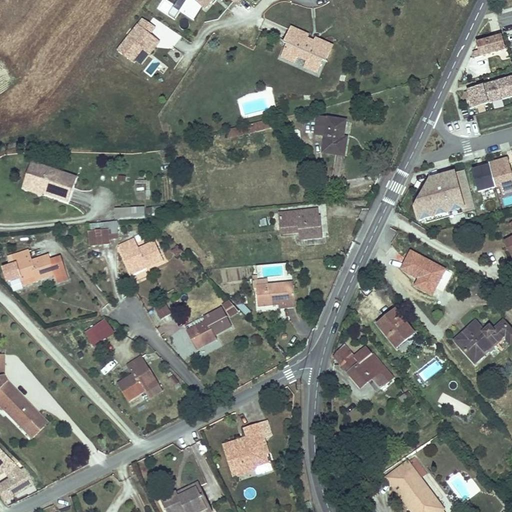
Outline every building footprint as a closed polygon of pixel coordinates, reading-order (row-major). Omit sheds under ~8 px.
[(199,2),(196,0),(187,0),(181,11),(191,17),(199,2)] [(141,19),(117,51),(132,62),(142,49),(149,55),(158,43),(149,35),(154,28),(141,19)] [(290,24),(284,39),(287,41),(282,53),(295,59),(297,52),(307,56),(304,63),(317,68),(322,55),(325,57),(332,42),(314,35),(312,39),(306,36),(308,32),(290,24)] [(506,49),(502,37),(476,45),(478,51),(474,52),(476,58),(506,49)] [(511,78),(467,92),(472,108),(511,96),(511,78)] [(318,135),(325,136),(328,117),(321,116),(318,135)] [(285,125),(284,117),(251,125),(253,131),(285,125)] [(328,117),(325,136),(322,154),(346,158),(349,136),(344,135),(346,119),(328,117)] [(511,177),(507,159),(487,164),(494,187),(499,186),(501,194),(511,191),(511,177)] [(31,164),(23,190),(42,196),(43,193),(44,188),(31,184),(36,165),(31,164)] [(494,187),(487,164),(481,166),(481,168),(477,169),(472,171),(477,192),(494,187)] [(44,188),(43,193),(69,201),(76,178),(36,165),(31,184),(44,188)] [(474,210),(463,171),(436,179),(437,182),(427,184),(414,209),(418,222),(426,220),(460,210),(461,214),(474,210)] [(486,201),(487,211),(496,210),(495,200),(486,201)] [(145,208),(114,208),(114,219),(145,218),(145,208)] [(315,210),(278,214),(279,228),(299,226),(300,233),(300,240),(323,238),(321,218),(316,219),(315,210)] [(428,224),(461,214),(460,210),(426,220),(428,224)] [(179,236),(189,227),(182,221),(173,230),(179,236)] [(108,222),(88,223),(89,233),(109,232),(108,222)] [(511,222),(507,225),(511,233),(511,235),(500,241),(511,261),(511,260),(511,222)] [(299,226),(279,228),(280,235),(300,233),(299,226)] [(191,247),(200,238),(189,227),(179,236),(191,247)] [(110,232),(109,232),(89,233),(90,247),(112,245),(110,232)] [(119,249),(128,266),(142,258),(145,263),(161,255),(152,239),(137,247),(134,241),(119,249)] [(170,251),(175,258),(183,253),(178,246),(170,251)] [(17,264),(23,280),(37,275),(54,270),(56,276),(67,272),(61,254),(50,258),(49,253),(33,258),(29,248),(9,255),(12,265),(17,264)] [(37,275),(23,280),(24,286),(39,281),(37,275)] [(294,282),(258,287),(261,306),(297,300),(294,282)] [(163,304),(154,310),(161,320),(169,315),(163,304)] [(200,340),(202,344),(216,336),(214,333),(231,323),(222,307),(205,317),(207,319),(188,330),(195,343),(200,340)] [(396,312),(379,325),(397,348),(414,334),(396,312)] [(107,317),(100,322),(108,335),(115,330),(107,317)] [(100,322),(93,327),(101,339),(108,335),(100,322)] [(505,339),(511,347),(511,346),(511,330),(511,331),(504,323),(494,332),(490,326),(482,333),(479,329),(468,339),(464,333),(453,341),(473,366),(498,345),(505,339)] [(474,324),(464,333),(468,339),(479,329),(474,324)] [(362,388),(372,380),(363,367),(371,360),(381,372),(385,369),(366,347),(354,357),(344,345),(335,356),(362,388)] [(2,375),(0,353),(0,352),(0,403),(9,412),(24,427),(38,412),(28,402),(26,404),(22,400),(24,397),(7,381),(2,375)] [(159,382),(141,354),(128,364),(134,372),(119,382),(129,398),(145,388),(147,390),(159,382)] [(363,367),(372,380),(381,372),(371,360),(363,367)] [(393,379),(385,369),(381,372),(389,382),(393,379)] [(397,400),(402,407),(410,402),(405,394),(397,400)] [(31,434),(46,419),(38,412),(24,427),(31,434)] [(248,445),(247,438),(228,444),(237,475),(259,469),(259,466),(261,465),(261,462),(264,458),(263,455),(271,453),(267,438),(266,434),(275,431),(272,420),(262,422),(250,426),(253,436),(255,444),(248,445)] [(0,450),(0,471),(3,468),(8,473),(0,477),(0,493),(4,501),(33,485),(22,466),(18,468),(11,461),(0,450)] [(261,462),(261,465),(274,461),(271,453),(263,455),(264,458),(261,462)] [(441,511),(409,466),(388,481),(410,511),(441,511)] [(204,485),(187,494),(188,497),(206,488),(204,485)] [(170,499),(176,511),(210,511),(216,510),(212,501),(206,488),(188,497),(187,494),(186,492),(170,499)] [(253,499),(257,492),(250,488),(246,495),(253,499)]
